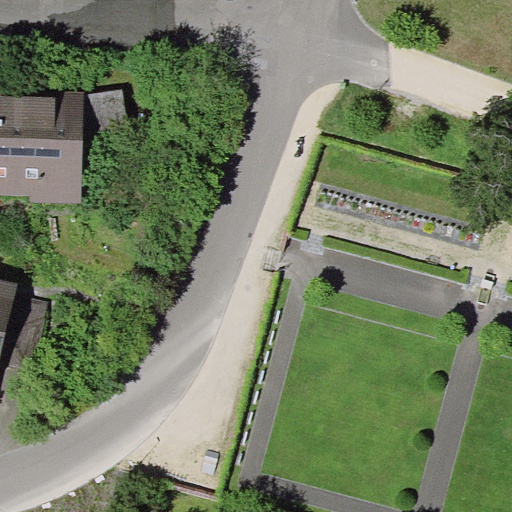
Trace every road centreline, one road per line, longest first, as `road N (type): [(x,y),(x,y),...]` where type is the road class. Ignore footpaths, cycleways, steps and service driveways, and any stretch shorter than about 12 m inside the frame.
road 1 (residential): [(300,23),(192,339),(134,424),(0,497)]
road 2 (residential): [(300,23),(0,20)]
road 3 (residential): [(511,105),(300,23)]
